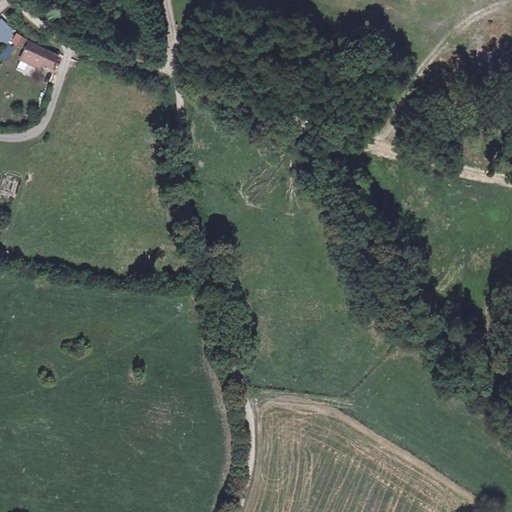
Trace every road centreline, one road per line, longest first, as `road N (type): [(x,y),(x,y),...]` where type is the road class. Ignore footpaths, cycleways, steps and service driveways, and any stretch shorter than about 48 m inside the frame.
road 1 (track): [(174,66),(190,204),(217,269),(255,416),(254,470),(239,511)]
road 2 (unclassified): [(17,0),(70,46),(174,66)]
